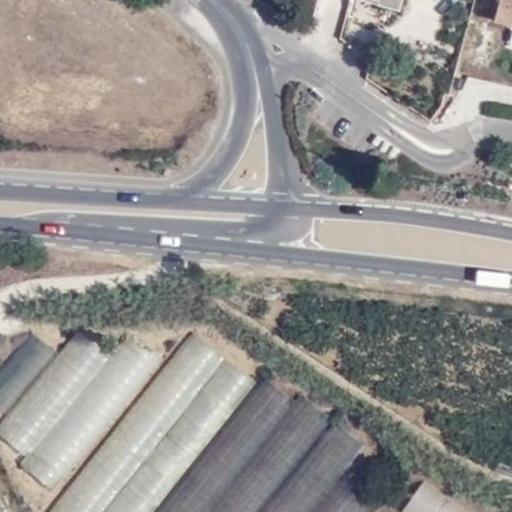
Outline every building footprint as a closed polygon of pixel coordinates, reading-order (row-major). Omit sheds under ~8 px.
[(511,0),(501,0),(497,20),(511,22),(511,0)] [(25,330),(0,367),(0,406),(8,412),(52,348),(25,330)] [(74,331),(0,422),(0,437),(24,456),(18,464),(52,491),(158,359),(128,334),(108,358),(74,331)] [(247,388),(251,378),(187,331),(52,511),(254,511),(259,506),(207,505),(202,503),(181,502),(181,476),(247,388)] [(302,401),(265,445),(290,466),(301,453),(302,455),(329,424),(302,401)] [(332,427),(326,441),(345,450),(351,436),(332,427)] [(463,511),(420,483),(399,511),(463,511)]
